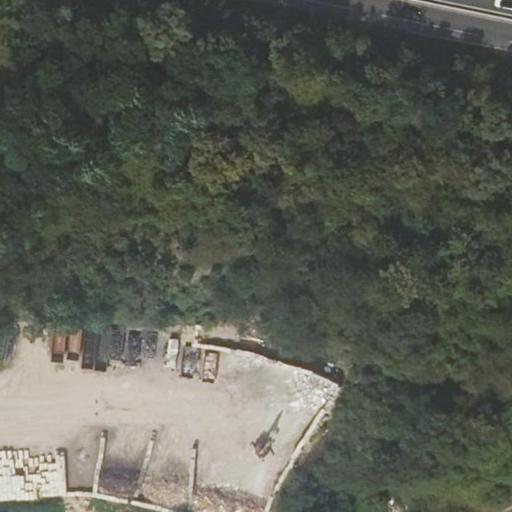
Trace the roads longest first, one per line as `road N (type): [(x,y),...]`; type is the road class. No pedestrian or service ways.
road 1 (track): [(0,412),(228,437)]
road 2 (motorway): [(359,0),(511,31)]
